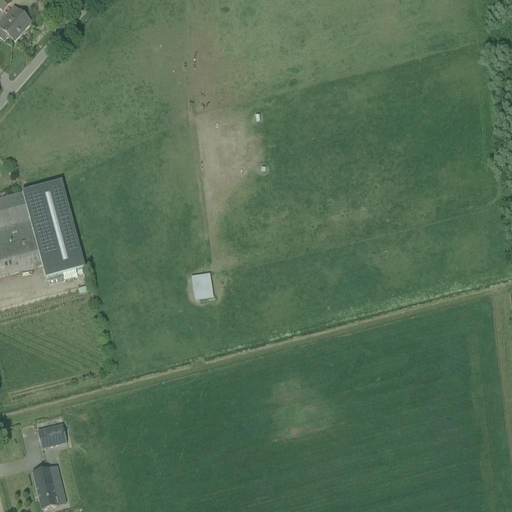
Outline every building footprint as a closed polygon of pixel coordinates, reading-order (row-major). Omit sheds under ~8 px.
[(7,0),(0,0),(0,11),(3,14),(12,4),(7,0)] [(13,9),(0,23),(0,40),(4,44),(9,38),(13,43),(24,31),(25,31),(31,24),(13,9)] [(0,200),(0,279),(42,268),(45,280),(62,275),(64,283),(77,279),(75,272),(85,269),(61,182),(22,193),(22,194),(0,200)] [(211,275),(192,277),(194,302),(213,300),(211,275)] [(34,314),(68,307),(65,290),(76,287),(75,284),(52,289),(53,296),(24,302),(25,303),(16,305),(14,299),(0,302),(0,324),(35,317),(34,314)] [(66,444),(61,426),(36,433),(41,451),(66,444)] [(51,481),(48,470),(45,471),(35,474),(35,473),(32,474),(41,511),(58,507),(53,488),(61,486),(59,479),(51,481)]
